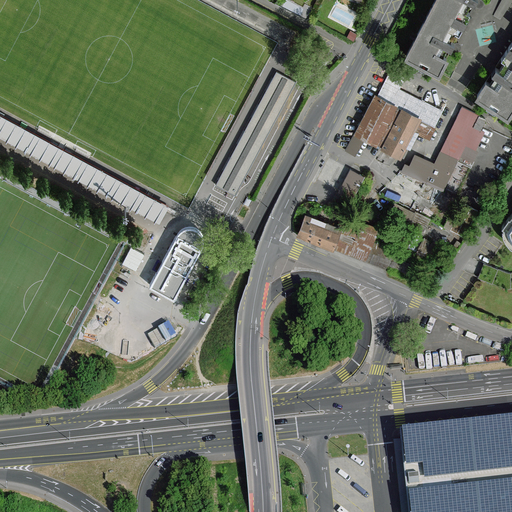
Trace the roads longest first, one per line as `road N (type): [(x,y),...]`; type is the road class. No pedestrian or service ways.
road 1 (primary): [(350,79),(326,97),(182,356),(108,410),(48,432)]
road 2 (primary): [(253,317),(299,278),(330,282),(358,305),(365,339),(356,362),(299,405)]
road 3 (primary): [(299,405),(48,432)]
road 4 (secondary): [(253,317),(264,511)]
road 5 (primary): [(0,458),(186,439)]
road 6 (tertiary): [(350,79),(272,237)]
road 7 (tertiary): [(403,294),(272,237)]
road 8 (residential): [(432,307),(511,191)]
road 9 (primary): [(511,381),(374,396)]
road 10 (primary): [(377,418),(511,404)]
